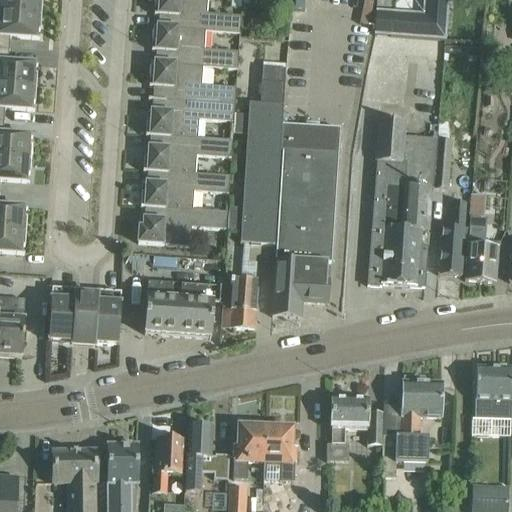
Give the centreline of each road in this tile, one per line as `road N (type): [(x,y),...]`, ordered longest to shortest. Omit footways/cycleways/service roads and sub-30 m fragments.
road 1 (tertiary): [(511,323),(0,416)]
road 2 (residential): [(75,0),(59,236),(63,251),(84,266)]
road 3 (residential): [(84,266),(103,243),(121,0)]
